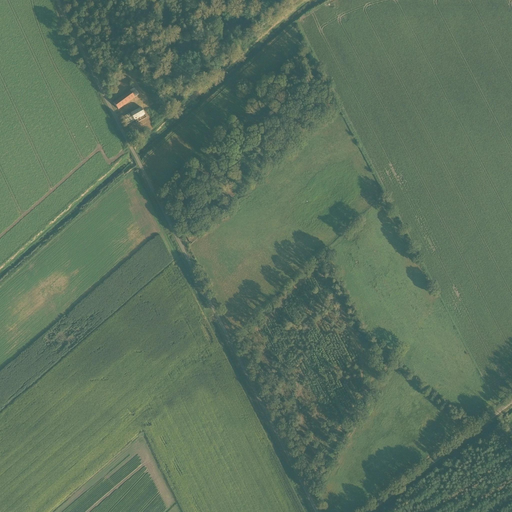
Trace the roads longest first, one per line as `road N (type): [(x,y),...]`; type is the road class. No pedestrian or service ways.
road 1 (unclassified): [(315,511),(59,0)]
road 2 (unclassified): [(367,511),(511,399)]
